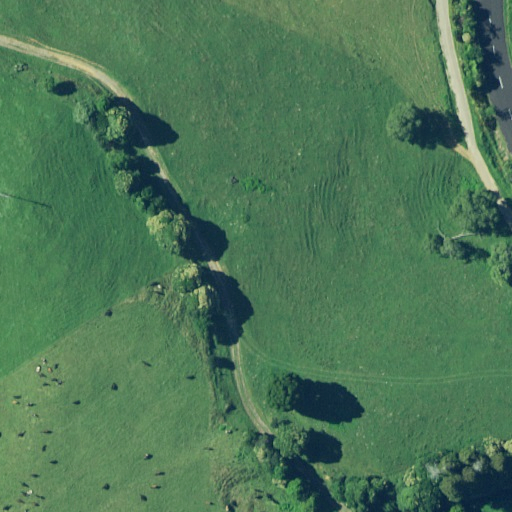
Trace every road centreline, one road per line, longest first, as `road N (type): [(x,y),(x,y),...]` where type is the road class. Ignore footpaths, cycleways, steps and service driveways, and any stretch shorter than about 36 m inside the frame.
road 1 (track): [(348,511),(325,474),(245,410),(233,287),(189,195),(129,108),(109,84),(0,39)]
road 2 (unclassified): [(490,0),(495,75),(511,121)]
